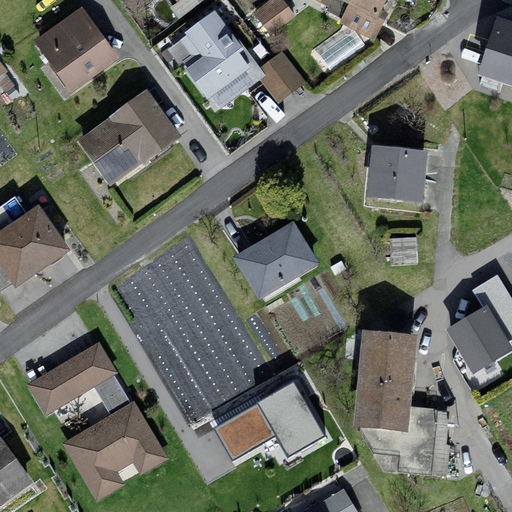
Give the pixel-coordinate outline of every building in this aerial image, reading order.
[(286,0),(266,0),(254,5),(263,25),(292,13),(286,0)] [(387,0),(296,0),(369,36),(387,0)] [(283,48),(261,65),(217,7),(169,44),(219,108),(261,76),(280,100),(307,79),(283,48)] [(24,44),(62,101),(116,66),(78,9),(24,44)] [(511,30),(491,23),(472,76),(511,89),(511,30)] [(142,95),(72,142),(103,191),(177,140),(142,95)] [(418,153),(363,148),(359,202),(413,206),(418,153)] [(32,205),(0,226),(0,300),(67,256),(32,205)] [(285,220),(224,260),(254,304),(315,263),(285,220)] [(416,233),(391,236),(394,259),(420,255),(416,233)] [(472,289),(483,307),(487,305),(508,341),(511,338),(511,297),(498,274),(472,289)] [(483,307),(446,329),(473,374),(511,350),(511,347),(508,341),(487,305),(483,307)] [(406,336),(352,330),(341,427),(395,433),(406,336)] [(91,342),(24,383),(46,419),(113,377),(91,342)] [(293,382),(214,427),(233,460),(275,436),(287,458),(324,437),(293,382)] [(126,404),(59,444),(95,503),(162,463),(126,404)] [(0,451),(0,502),(24,485),(0,451)]
